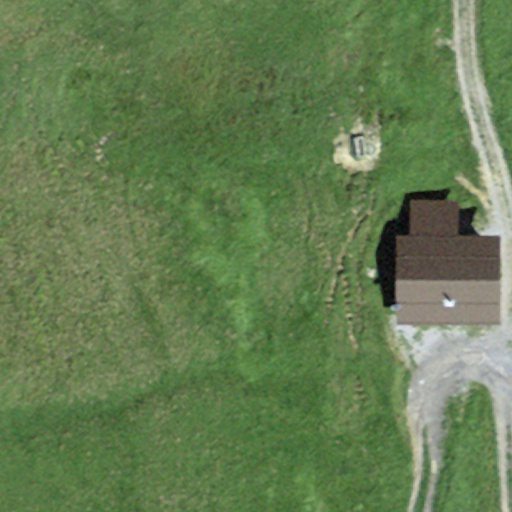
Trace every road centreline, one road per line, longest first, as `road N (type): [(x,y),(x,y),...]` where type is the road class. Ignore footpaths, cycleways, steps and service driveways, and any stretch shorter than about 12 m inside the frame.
road 1 (track): [(466,0),(471,88),(511,235)]
road 2 (track): [(413,511),(436,384),(448,367),(470,362),(504,382)]
road 3 (unclassified): [(511,502),(504,382)]
